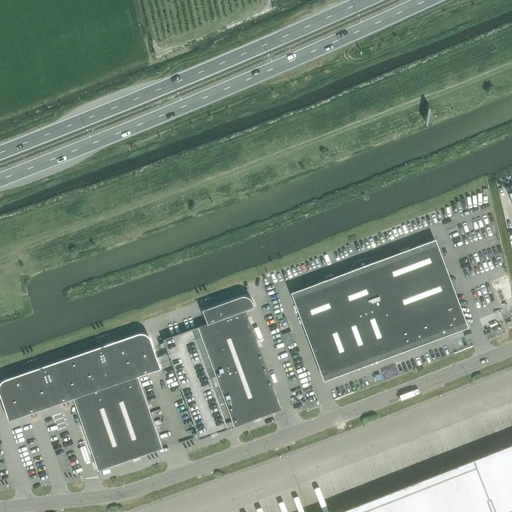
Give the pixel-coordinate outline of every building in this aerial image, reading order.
[(350,273),(349,271),(347,272),(348,274),(325,282),(324,280),(318,283),(319,285),(295,293),(294,292),(293,292),(326,380),(327,380),(326,378),(465,327),(465,328),(467,328),(434,240),(433,240),(433,242),(409,251),(409,249),(402,251),(403,253),(380,262),(380,260),(378,261),(378,263),(379,262),(378,264),(378,266),(377,267),(377,268),(376,269),(375,270),(374,271),(373,272),(372,273),(371,274),(370,275),(365,277),(363,277),(360,278),(359,277),(358,277),(356,277),(354,276),(353,276),(352,275),(351,274),(350,273)] [(208,324),(163,340),(199,439),(227,429),(219,406),(226,403),(234,427),(281,409),(245,311),(255,307),(253,303),(252,300),(250,298),(248,297),(245,296),(243,296),(240,297),(217,305),(202,310),(202,311),(203,311),(208,324)] [(29,371),(6,380),(3,381),(1,382),(0,384),(0,394),(4,407),(9,421),(10,421),(9,421),(73,399),(98,471),(162,449),(138,377),(160,369),(161,369),(154,350),(151,340),(150,338),(148,336),(146,334),(143,334),(141,333),(138,334),(114,342),(100,347),(43,367),(43,366),(29,371)] [(511,511),(511,444),(338,511),(511,511)] [(286,487),(206,511),(284,511),(298,508),(294,495),(289,496),(286,487)]
